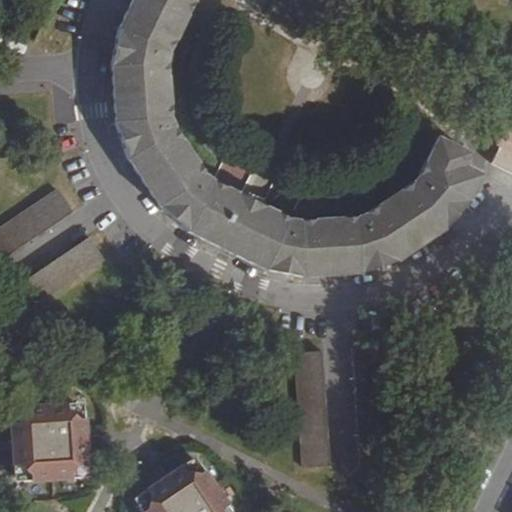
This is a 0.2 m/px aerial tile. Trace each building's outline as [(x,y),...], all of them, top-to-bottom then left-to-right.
[(469,152),(440,138),(415,184),(347,220),(302,223),(251,202),(204,176),(176,137),(170,116),(165,63),(188,14),(194,0),(131,0),(129,3),(117,30),(110,68),(114,121),(126,159),(143,184),(158,208),(189,232),(227,251),(264,269),(304,277),(332,276),(359,274),(396,261),(443,230),(469,201),(483,175),(463,165),(469,152)] [(492,166),(511,175),(511,124),(510,129),(500,149),(492,166)] [(500,149),(510,129),(503,126),(494,146),(500,149)] [(58,195),(0,234),(0,264),(72,217),(58,195)] [(89,242),(0,302),(0,312),(11,328),(105,265),(89,242)] [(388,464),(380,352),(352,354),(360,466),(388,464)] [(328,469),(321,356),(296,358),(303,470),(328,469)] [(10,428),(12,464),(17,464),(32,477),(32,482),(70,480),(69,475),(83,459),(89,459),(87,422),(84,423),(65,407),(65,402),(27,405),(28,410),(13,428),(10,428)] [(182,469),(150,491),(144,511),(228,511),(229,508),(206,474),(182,469)]
